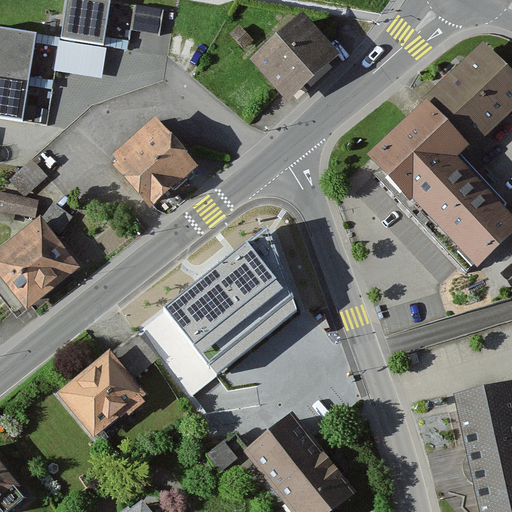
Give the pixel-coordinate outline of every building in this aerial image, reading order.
[(137,10),(75,0),(72,0),(65,44),(129,55),(137,10)] [(63,46),(0,33),(0,122),(47,131),(52,105),(59,66),(63,46)] [(424,106),(466,158),(511,120),(511,75),(491,51),(424,106)] [(511,212),(466,158),(424,106),(367,153),(475,284),(511,253),(511,212)] [(109,153),(152,201),(201,157),(157,109),(109,153)] [(32,163),(9,180),(25,199),(46,181),(32,163)] [(25,199),(0,194),(0,221),(16,226),(18,217),(36,220),(39,202),(25,199)] [(46,221),(0,258),(0,282),(27,316),(85,268),(46,221)] [(249,240),(163,307),(218,378),(304,311),(249,240)] [(141,335),(65,396),(100,439),(152,398),(136,377),(160,358),(141,335)] [(511,511),(511,384),(455,398),(482,511),(511,511)] [(343,511),(363,496),(293,413),(239,458),(284,511),(343,511)] [(0,458),(0,511),(6,511),(29,494),(0,458)] [(157,511),(148,499),(131,511),(157,511)]
